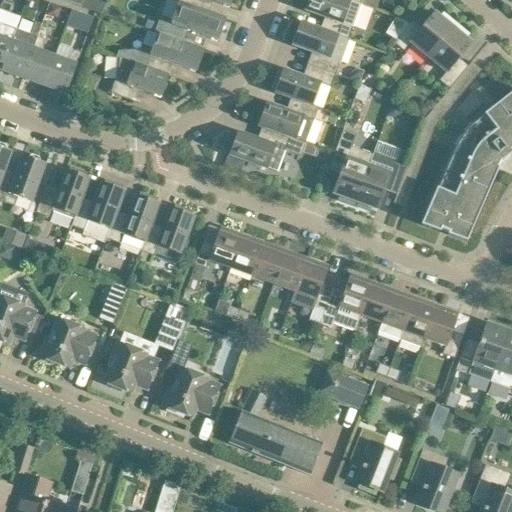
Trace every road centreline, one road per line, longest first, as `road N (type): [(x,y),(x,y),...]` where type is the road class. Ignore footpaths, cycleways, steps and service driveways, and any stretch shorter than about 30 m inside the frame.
road 1 (unclassified): [(324,511),(0,383)]
road 2 (residential): [(0,108),(96,140),(166,134),(217,101),(242,72),(270,0)]
road 3 (residential): [(478,284),(171,172)]
